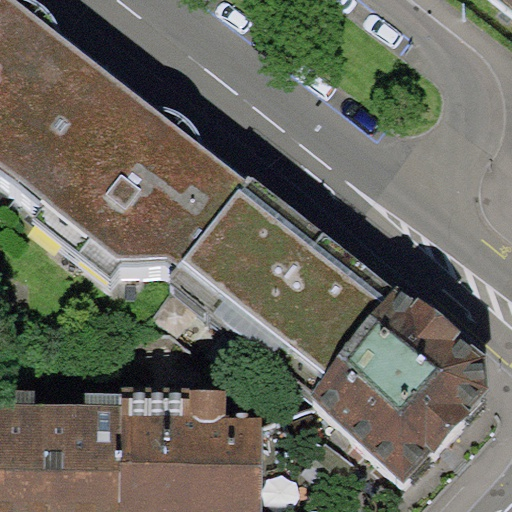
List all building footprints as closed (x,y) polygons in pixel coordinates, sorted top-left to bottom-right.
[(511,0),(490,0),(511,17),(511,0)] [(0,1),(0,191),(15,203),(107,85),(73,58),(60,48),(54,35),(44,23),(34,16),(20,12),(12,11),(0,1)] [(115,281),(165,282),(176,291),(250,196),(220,173),(202,159),(199,149),(192,139),(186,133),(176,127),(167,123),(155,122),(107,85),(15,203),(115,281)] [(250,196),(176,291),(172,297),(244,353),(323,252),(265,207),(250,196)] [(323,252),(244,353),(313,408),(315,411),(395,309),(347,271),(323,252)] [(429,335),(395,309),(315,411),(403,492),(432,459),(434,461),(483,404),(483,397),(490,396),(489,383),(482,383),(481,376),(429,335)] [(257,511),(258,429),(222,428),(222,407),(124,406),(123,426),(122,511),(257,511)] [(38,511),(39,425),(0,424),(0,511),(38,511)] [(122,511),(123,426),(39,425),(38,511),(122,511)]
